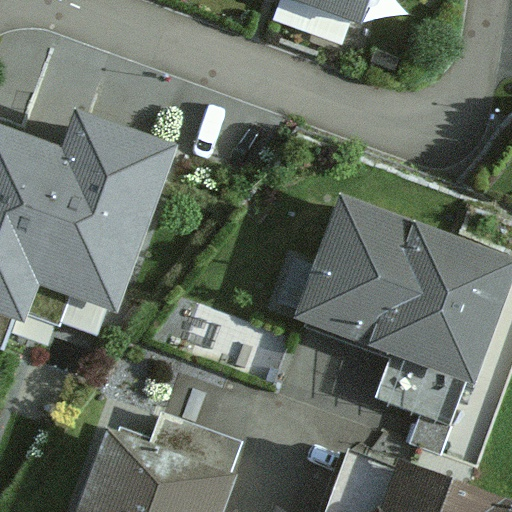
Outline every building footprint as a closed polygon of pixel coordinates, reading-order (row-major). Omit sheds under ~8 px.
[(366,41),(381,0),(281,0),(278,9),(366,41)] [(75,121),(63,159),(36,289),(119,323),(172,181),(181,157),(75,121)] [(0,320),(22,329),(36,289),(63,159),(0,134),(0,320)] [(478,395),(511,302),(511,266),(338,203),(314,267),(293,260),(277,304),(300,313),(294,328),(381,359),(394,364),(380,403),(421,417),(412,442),(441,453),(464,390),(478,395)] [(225,511),(234,487),(229,485),(242,450),(163,423),(157,442),(120,429),(116,440),(104,435),(77,511),(225,511)] [(494,511),(348,461),(329,511),(494,511)]
